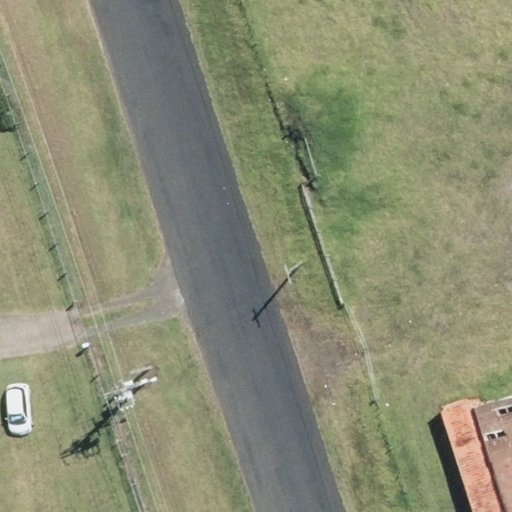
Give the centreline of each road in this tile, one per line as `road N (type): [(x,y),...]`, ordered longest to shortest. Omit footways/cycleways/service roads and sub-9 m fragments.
road 1 (unclassified): [(328,511),(159,0)]
road 2 (track): [(0,344),(250,276)]
